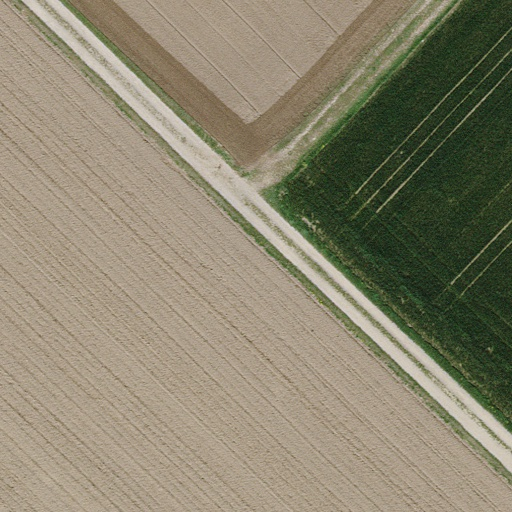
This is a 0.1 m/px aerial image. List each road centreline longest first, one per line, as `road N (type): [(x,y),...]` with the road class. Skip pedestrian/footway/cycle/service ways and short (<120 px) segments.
road 1 (track): [(511,449),(48,0)]
road 2 (track): [(265,209),(465,0)]
